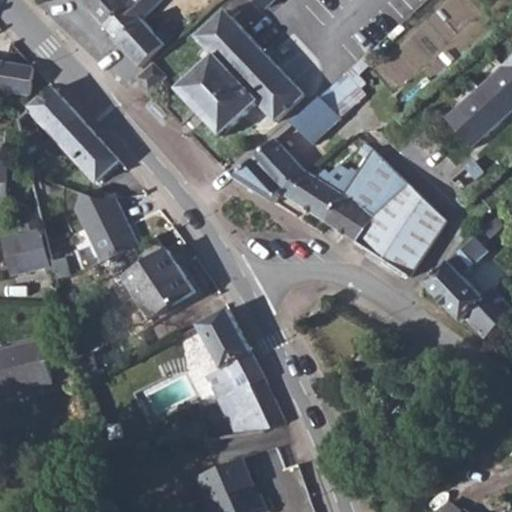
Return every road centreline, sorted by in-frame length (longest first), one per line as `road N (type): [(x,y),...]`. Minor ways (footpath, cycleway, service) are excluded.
road 1 (tertiary): [(3,0),(170,168),(248,291)]
road 2 (residential): [(511,383),(359,284),(324,273),(248,291)]
road 3 (tertiary): [(248,291),(317,425),(346,511)]
